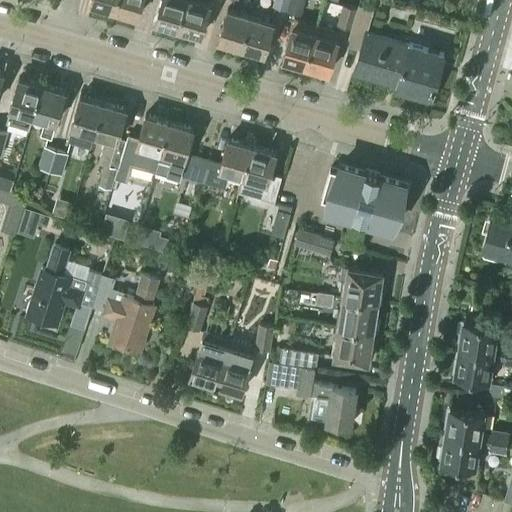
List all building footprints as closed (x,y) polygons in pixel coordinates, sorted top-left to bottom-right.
[(114,9),(116,0),(91,0),(91,3),(101,6),(100,7),(110,10),(110,8),(114,9)] [(116,0),(114,9),(118,11),(117,12),(131,16),(131,15),(137,17),(141,0),(116,0)] [(161,0),(155,22),(178,28),(185,0),(161,0)] [(196,0),(185,0),(178,28),(201,35),(210,4),(196,0)] [(274,0),(273,6),(286,10),(289,0),(274,0)] [(289,0),(286,10),(300,14),(304,0),(289,0)] [(351,29),(357,9),(343,4),(337,25),(351,29)] [(408,44),(366,31),(373,9),(358,5),(357,9),(351,29),(347,45),(360,49),(353,72),(396,85),(396,86),(430,96),(434,84),(438,86),(443,68),(439,66),(443,53),(408,43),(408,44)] [(241,47),(250,15),(227,9),(218,40),(241,47)] [(250,15),(241,47),(264,53),(273,22),(250,15)] [(305,65),(317,25),(294,18),(282,58),(305,65)] [(317,25),(305,65),(307,65),(307,67),(317,70),(318,68),(328,71),(338,39),(335,39),(338,31),(317,25)] [(11,108),(7,122),(29,129),(33,114),(42,83),(19,77),(10,107),(11,108)] [(42,83),(33,114),(46,118),(42,132),(51,134),(55,120),(56,121),(65,90),(42,83)] [(72,126),(68,140),(78,143),(90,146),(94,132),(103,101),(80,95),(71,125),(72,126)] [(103,101),(94,132),(108,136),(100,162),(106,163),(100,183),(110,186),(115,171),(116,171),(117,172),(121,158),(126,142),(118,139),(127,108),(103,101)] [(116,171),(115,176),(126,180),(128,175),(131,163),(155,170),(158,158),(160,151),(170,121),(146,114),(138,138),(128,135),(126,142),(121,158),(117,172),(116,171)] [(158,158),(155,170),(181,178),(182,174),(203,180),(209,159),(186,152),(194,128),(170,121),(160,151),(158,158)] [(209,159),(203,180),(223,186),(228,171),(243,175),(252,145),(229,138),(221,162),(209,159)] [(243,175),(238,192),(253,197),(274,203),(281,180),(269,176),(276,152),(252,145),(243,175)] [(50,170),(56,149),(45,146),(38,167),(50,170)] [(56,149),(50,170),(62,174),(68,152),(56,149)] [(330,167),(321,198),(329,200),(328,205),(392,224),(393,218),(398,220),(406,189),(402,187),(403,182),(379,175),(380,173),(366,169),(365,171),(340,164),(338,169),(330,167)] [(26,196),(0,187),(0,201),(9,204),(0,230),(14,233),(26,196)] [(57,196),(52,212),(67,216),(71,200),(57,196)] [(41,213),(38,222),(47,225),(50,216),(41,213)] [(106,213),(101,230),(122,237),(127,220),(106,213)] [(511,219),(491,214),(482,246),(485,247),(483,254),(499,259),(501,251),(511,254),(511,219)] [(287,225),(274,221),(271,233),(284,236),(287,225)] [(138,242),(152,246),(157,231),(142,227),(138,242)] [(333,238),(309,230),(301,227),(296,242),(328,252),(333,238)] [(71,276),(63,273),(71,247),(54,242),(45,268),(41,267),(30,300),(28,300),(25,309),(27,310),(26,313),(56,323),(64,299),(79,304),(80,300),(91,304),(101,273),(89,269),(86,278),(72,274),(71,276)] [(210,247),(193,301),(192,301),(184,324),(198,329),(209,296),(204,295),(214,265),(217,266),(222,251),(210,247)] [(266,265),(274,268),(277,258),(269,256),(266,265)] [(189,260),(185,273),(199,278),(203,265),(189,260)] [(343,296),(377,301),(377,300),(380,300),(382,286),(380,286),(382,271),(348,266),(343,296)] [(101,273),(91,304),(103,307),(101,311),(117,316),(109,340),(139,350),(140,347),(141,347),(144,337),(143,336),(154,303),(149,301),(157,277),(143,272),(135,296),(125,293),(126,291),(111,286),(114,277),(101,273)] [(375,315),(377,301),(343,296),(338,326),(372,331),(373,329),(375,329),(377,316),(375,315)] [(461,321),(459,334),(461,334),(459,346),(511,354),(511,343),(506,343),(505,347),(497,346),(501,324),(463,318),(463,321),(461,321)] [(273,324),(258,322),(255,348),(269,350),(273,324)] [(370,345),(372,331),(338,326),(333,356),(368,361),(368,359),(370,359),(373,345),(370,345)] [(214,383),(229,338),(203,330),(197,349),(189,374),(214,383)] [(229,338),(214,383),(240,391),(248,365),(253,351),(238,346),(239,342),(229,338)] [(455,359),(453,371),(455,371),(455,373),(492,379),(495,358),(503,359),(503,364),(511,365),(511,354),(459,346),(457,359),(455,359)] [(280,361),(280,363),(314,368),(316,353),(282,348),(280,361)] [(267,370),(266,380),(297,385),(295,394),(310,396),(310,393),(330,396),(326,422),(350,425),(356,389),(332,385),(333,384),(312,380),(314,368),(280,363),(280,361),(269,359),(267,370)] [(511,385),(488,382),(486,395),(511,399),(511,397),(511,385)] [(485,396),(483,408),(495,409),(497,398),(485,396)] [(447,407),(445,420),(447,420),(445,433),(506,443),(508,433),(492,430),(492,435),(484,433),(487,411),(450,405),(449,407),(447,407)] [(441,445),(439,458),(441,458),(441,460),(462,463),(462,466),(474,468),(474,465),(479,466),(482,445),(490,446),(489,450),(505,453),(506,443),(445,433),(443,445),(441,445)] [(449,474),(447,481),(455,483),(456,475),(449,474)]
